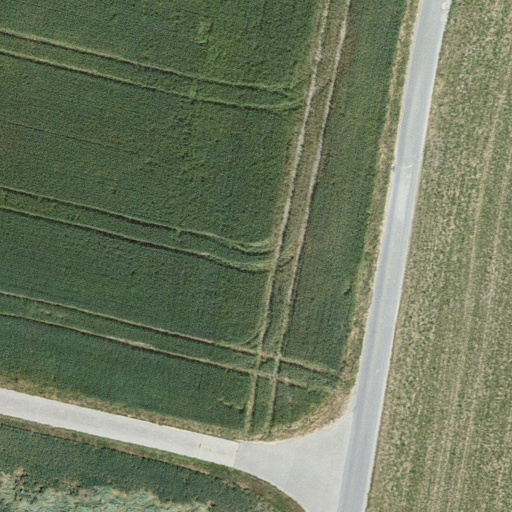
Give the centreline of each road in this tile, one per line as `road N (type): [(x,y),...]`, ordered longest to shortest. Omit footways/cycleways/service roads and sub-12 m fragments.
road 1 (unclassified): [(351,511),(447,0)]
road 2 (track): [(0,394),(356,477)]
